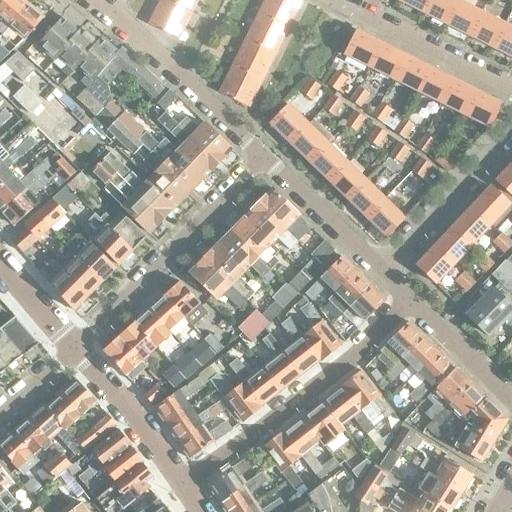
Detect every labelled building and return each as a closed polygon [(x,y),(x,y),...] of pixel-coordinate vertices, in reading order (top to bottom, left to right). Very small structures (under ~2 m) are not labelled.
[(0,20),(9,28),(28,5),(22,0),(4,0),(0,5),(0,20)] [(192,13),(166,0),(162,0),(154,17),(153,17),(152,18),(156,19),(152,26),(149,24),(149,25),(179,40),(179,39),(175,37),(179,27),(183,29),(191,13),(192,13)] [(166,0),(192,13),(192,12),(188,10),(193,1),(196,2),(197,0),(166,0)] [(259,13),(288,28),(289,28),(289,27),(285,25),(290,16),(293,17),(301,1),(302,2),(303,1),(300,0),(267,0),(264,6),(263,5),(263,6),(266,8),(263,14),(259,13)] [(398,0),(423,12),(428,0),(398,0)] [(428,0),(423,12),(447,24),(458,2),(454,0),(428,0)] [(470,36),(481,14),(458,2),(447,24),(470,36)] [(33,30),(43,18),(41,16),(42,13),(37,9),(34,10),(28,5),(9,28),(18,36),(14,40),(20,45),(31,32),(33,33),(34,31),(33,30)] [(246,40),(276,55),(276,54),(272,52),(276,42),(280,44),(288,28),(259,13),(259,14),(260,14),(251,32),(250,32),(249,33),(253,34),(249,41),(246,39),(246,40)] [(470,36),(494,48),(505,26),(481,14),(470,36)] [(56,60),(59,57),(58,56),(78,33),(78,32),(63,18),(39,45),(56,60)] [(494,48),(511,56),(511,28),(505,26),(494,48)] [(82,29),(78,32),(78,33),(58,56),(59,57),(59,56),(68,64),(62,71),(69,77),(78,67),(97,44),(97,43),(97,42),(82,29)] [(382,45),(357,32),(346,54),(371,67),(382,45)] [(97,43),(97,42),(97,43),(97,44),(78,67),(87,75),(81,82),(88,88),(112,61),(110,60),(117,54),(116,53),(117,53),(101,39),(97,43)] [(233,66),(262,81),(263,80),(258,78),(263,69),(266,70),(274,54),(276,55),(246,40),(245,40),(247,41),(238,59),(236,58),(236,59),(239,61),(236,67),(233,66)] [(0,43),(0,63),(10,54),(1,46),(2,45),(0,43)] [(371,67),(394,79),(406,57),(382,45),(371,67)] [(155,98),(163,90),(159,86),(160,84),(121,49),(117,53),(116,53),(117,54),(110,60),(112,61),(113,60),(155,98)] [(17,53),(4,65),(23,82),(35,70),(17,53)] [(394,79),(418,91),(429,69),(406,57),(394,79)] [(113,62),(99,78),(108,85),(122,70),(113,62)] [(262,81),(233,66),(232,67),(233,67),(224,85),(223,84),(223,85),(226,87),(223,94),(219,92),(219,93),(249,108),(249,107),(245,105),(250,95),(253,97),(261,81),(262,81)] [(418,91),(442,103),(453,81),(429,69),(418,91)] [(327,85),(338,93),(348,79),(336,71),(327,85)] [(107,86),(108,85),(99,78),(87,92),(104,107),(111,100),(107,86)] [(312,100),(320,88),(310,80),(301,93),(312,100)] [(442,103),(466,115),(477,93),(453,81),(442,103)] [(30,114),(40,103),(24,87),(13,98),(30,114)] [(350,101),(361,108),(370,95),(359,87),(350,101)] [(143,146),(138,141),(117,120),(105,109),(104,107),(87,92),(85,90),(76,99),(96,118),(134,155),(135,154),(143,146)] [(177,101),(169,93),(157,104),(166,113),(177,101)] [(466,115),(488,126),(490,127),(501,105),(477,93),(466,115)] [(335,116),(343,104),(333,96),(324,109),(335,116)] [(380,103),(374,111),(371,116),(383,124),(392,111),(380,103)] [(291,143),(308,125),(288,106),(271,124),(291,143)] [(0,126),(13,114),(7,107),(0,113),(0,126)] [(117,120),(138,141),(142,137),(139,134),(142,130),(124,112),(123,113),(117,120)] [(356,132),(365,119),(355,112),(346,125),(356,132)] [(204,179),(218,165),(178,126),(166,113),(158,121),(175,138),(169,145),(204,179)] [(186,117),(178,126),(218,165),(232,150),(204,123),(198,129),(186,117)] [(310,162),(327,144),(333,138),(314,119),(308,125),(291,143),(310,162)] [(394,132),(405,140),(414,127),(403,119),(394,132)] [(0,163),(28,139),(37,130),(30,124),(4,147),(0,142),(0,163)] [(388,135),(377,127),(367,140),(379,148),(388,135)] [(191,192),(204,179),(169,145),(164,150),(146,133),(142,137),(138,141),(143,146),(191,192)] [(425,134),(416,147),(427,155),(437,142),(425,134)] [(34,146),(28,139),(0,163),(0,188),(13,176),(8,170),(34,146)] [(401,164),(410,151),(399,143),(390,156),(401,164)] [(329,181),(346,163),(327,144),(310,162),(329,181)] [(177,206),(191,192),(143,146),(135,154),(155,173),(149,179),(177,206)] [(163,220),(177,206),(149,179),(144,185),(111,152),(102,161),(118,176),(163,220)] [(19,183),(13,176),(0,188),(0,211),(0,212),(51,167),(62,158),(58,153),(50,160),(48,158),(39,166),(19,183)] [(436,162),(448,173),(456,164),(444,153),(436,162)] [(62,158),(51,167),(58,174),(66,183),(76,173),(62,158)] [(432,167),(423,160),(413,172),(422,180),(432,167)] [(118,176),(102,161),(91,172),(106,187),(111,184),(118,176)] [(329,181),(348,199),(365,181),(346,163),(329,181)] [(511,165),(497,182),(511,195),(511,165)] [(32,197),(58,174),(51,167),(0,212),(13,227),(38,204),(32,197)] [(67,186),(75,195),(90,181),(81,173),(67,186)] [(150,234),(163,220),(118,176),(111,184),(116,189),(128,201),(122,207),(150,234)] [(348,199),(367,218),(384,200),(365,181),(348,199)] [(78,199),(75,195),(67,186),(58,195),(52,200),(63,212),(78,199)] [(511,206),(492,188),(473,208),(491,225),(497,231),(511,215),(511,206)] [(312,228),(272,189),(258,204),(298,243),(312,228)] [(47,226),(63,212),(52,200),(36,214),(47,226)] [(384,200),(367,218),(387,237),(404,219),(384,200)] [(290,250),(298,243),(258,204),(245,217),(272,244),(273,244),(278,238),(290,250)] [(473,244),(491,225),(473,208),(455,227),(473,244)] [(105,213),(100,219),(99,219),(132,252),(146,238),(120,213),(113,221),(105,213)] [(24,225),(26,228),(37,241),(50,229),(47,226),(36,214),(24,225)] [(119,266),(132,252),(99,219),(100,219),(95,214),(87,222),(97,231),(99,229),(102,232),(94,241),(119,266)] [(280,251),(273,244),(272,244),(245,217),(231,231),(271,270),(279,262),(274,257),(280,251)] [(455,227),(436,247),(454,264),(473,244),(455,227)] [(22,254),(23,253),(37,241),(26,228),(11,241),(22,254)] [(263,278),(271,270),(231,231),(217,245),(245,272),(251,266),(263,278)] [(492,243),(504,255),(511,246),(511,243),(502,233),(492,243)] [(72,239),(65,246),(101,283),(115,269),(91,244),(85,251),(72,239)] [(326,242),(312,257),(320,264),(334,250),(326,242)] [(239,278),(245,272),(217,245),(203,259),(246,301),(254,293),(239,278)] [(88,297),(101,283),(65,246),(58,253),(65,260),(67,259),(72,263),(64,271),(88,297)] [(435,284),(454,264),(436,247),(417,267),(435,284)] [(473,263),(485,274),(495,264),(483,253),(473,263)] [(306,294),(312,301),(327,285),(336,293),(357,272),(342,257),(313,286),(314,287),(306,294)] [(74,312),(88,297),(64,271),(64,272),(53,259),(40,273),(74,312)] [(238,309),(246,301),(203,259),(190,273),(217,300),(223,294),(238,309)] [(303,274),(310,281),(323,267),(320,264),(315,260),(302,273),(303,274)] [(511,311),(511,266),(506,261),(492,276),(506,289),(500,295),(494,290),(469,316),(489,336),(511,311)] [(371,286),(357,272),(336,293),(344,301),(329,317),(335,323),(350,308),(350,307),(371,286)] [(455,282),(467,293),(477,284),(464,272),(455,282)] [(290,288),(296,295),(310,281),(303,274),(290,288)] [(179,282),(164,296),(184,318),(185,318),(193,327),(208,313),(179,282)] [(272,298),(276,302),(282,309),(296,295),(290,288),(285,284),(272,298)] [(386,301),(371,286),(350,307),(350,308),(358,315),(343,331),(350,337),(365,322),(366,323),(386,301)] [(170,332),(184,318),(164,296),(149,310),(171,335),(172,334),(170,332)] [(268,323),(282,309),(276,302),(262,316),(266,320),(268,323)] [(302,337),(322,362),(342,347),(322,322),(308,305),(302,310),(312,323),(315,321),(318,325),(302,337)] [(156,349),(171,335),(149,310),(133,324),(156,349)] [(39,344),(16,317),(10,322),(0,311),(0,329),(22,357),(39,344)] [(266,320),(262,316),(258,312),(242,328),(251,336),(266,320)] [(320,363),(322,362),(302,337),(289,320),(282,326),(292,338),(295,336),(298,340),(282,352),(300,377),(319,362),(320,363)] [(381,352),(373,360),(379,366),(394,350),(403,358),(424,337),(408,322),(380,352),(381,352)] [(143,362),(156,349),(133,324),(119,338),(149,371),(150,370),(143,362)] [(0,358),(8,368),(22,357),(0,329),(0,358)] [(211,334),(204,340),(217,354),(225,348),(211,334)] [(300,377),(282,352),(269,336),(263,341),(273,354),(276,352),(278,356),(262,368),(281,392),(300,377)] [(438,351),(424,337),(403,358),(387,374),(394,380),(409,365),(417,372),(438,351)] [(149,371),(119,338),(104,351),(127,376),(135,368),(143,377),(149,371)] [(209,360),(217,354),(204,340),(197,347),(209,360)] [(424,395),(453,366),(438,351),(417,372),(425,380),(410,396),(417,402),(424,395)] [(0,374),(8,368),(0,358),(0,374)] [(179,359),(171,366),(180,375),(187,369),(179,359)] [(263,406),(281,392),(262,368),(248,380),(244,375),(248,373),(238,361),(230,366),(244,383),(243,383),(262,408),(264,407),(263,406)] [(165,371),(173,380),(173,381),(180,375),(171,366),(165,371)] [(427,415),(432,420),(469,382),(455,368),(433,392),(441,400),(427,415)] [(385,401),(362,371),(341,387),(374,428),(394,413),(385,402),(385,401)] [(242,423),(262,408),(243,383),(228,395),(225,391),(228,389),(218,376),(211,382),(224,398),(224,399),(242,423)] [(60,395),(80,417),(97,402),(77,380),(60,395)] [(155,408),(167,425),(191,409),(183,397),(188,394),(189,396),(203,387),(198,380),(180,392),(180,391),(155,408)] [(145,396),(152,404),(170,391),(161,381),(145,396)] [(486,398),(469,382),(432,420),(438,427),(452,413),(457,417),(461,421),(470,412),(472,413),(486,398)] [(372,429),(374,428),(341,387),(340,388),(341,389),(322,404),(341,427),(353,417),(367,434),(372,429)] [(66,430),(80,417),(60,395),(46,408),(46,409),(66,430)] [(508,419),(486,398),(472,413),(470,412),(461,421),(494,440),(500,432),(503,431),(506,427),(505,424),(508,419)] [(303,419),(321,442),(325,446),(344,431),(341,427),(322,404),(303,419)] [(48,441),(49,440),(57,433),(77,454),(83,449),(75,441),(76,440),(75,439),(66,430),(46,409),(46,408),(43,405),(28,419),(48,441)] [(167,425),(178,442),(203,425),(220,413),(215,406),(202,415),(204,418),(199,421),(191,409),(167,425)] [(116,424),(108,414),(91,430),(99,438),(100,438),(106,431),(107,432),(116,424)] [(13,433),(33,455),(39,449),(43,452),(52,444),(49,440),(48,441),(28,419),(13,433)] [(306,454),(321,442),(303,419),(285,433),(284,432),(282,433),(309,467),(315,474),(322,469),(312,456),(309,458),(306,454)] [(488,451),(494,440),(461,421),(456,428),(463,433),(455,446),(481,462),(483,459),(485,459),(488,454),(488,451)] [(203,425),(178,442),(190,459),(224,436),(223,436),(232,430),(226,422),(213,432),(215,434),(211,437),(203,425)] [(404,428),(391,449),(399,453),(402,456),(409,445),(416,450),(422,440),(404,428)] [(132,445),(120,429),(92,451),(98,459),(88,467),(89,469),(78,477),(83,484),(103,468),(131,447),(131,446),(132,445)] [(75,441),(83,449),(83,448),(84,450),(99,438),(91,430),(76,440),(75,441)] [(33,455),(13,433),(0,444),(0,448),(18,468),(33,455)] [(309,467),(282,433),(263,449),(281,473),(282,472),(300,496),(307,491),(296,477),(309,467)] [(390,433),(382,439),(387,445),(393,437),(390,433)] [(131,447),(103,468),(111,478),(91,494),(96,500),(143,464),(142,463),(142,462),(131,447)] [(396,458),(399,453),(391,449),(388,453),(380,466),(388,471),(396,458)] [(66,470),(71,466),(59,453),(44,467),(50,474),(54,479),(59,475),(66,470)] [(220,503),(244,485),(238,476),(255,464),(250,457),(233,469),(232,468),(208,485),(220,503)] [(425,460),(420,468),(461,493),(464,488),(468,486),(470,483),(470,479),(472,476),(444,458),(438,467),(425,460)] [(66,470),(72,478),(80,470),(75,463),(71,466),(66,470)] [(367,463),(353,475),(358,482),(361,482),(371,468),(367,463)] [(143,464),(96,500),(107,511),(120,511),(130,504),(150,489),(144,483),(150,479),(150,474),(143,464)] [(50,474),(44,467),(42,465),(34,473),(42,482),(50,474)] [(0,467),(0,500),(8,511),(9,511),(22,511),(6,490),(13,484),(0,467)] [(365,481),(379,490),(387,476),(374,467),(365,481)] [(413,487),(422,493),(451,510),(461,493),(420,468),(417,472),(421,475),(413,487)] [(66,470),(59,475),(71,493),(78,486),(72,478),(66,470)] [(220,503),(225,511),(241,511),(256,502),(247,490),(252,487),(254,490),(266,481),(261,474),(244,485),(220,503)] [(346,511),(372,511),(374,509),(368,506),(379,490),(365,481),(353,498),(345,509),(345,510),(346,511)] [(346,511),(345,510),(345,509),(331,489),(326,482),(309,495),(320,511),(346,511)] [(415,511),(449,511),(451,510),(422,493),(417,500),(400,490),(394,499),(415,511)] [(415,511),(394,499),(388,509),(393,511),(415,511)] [(0,500),(0,511),(5,511),(8,511),(0,500)] [(168,511),(159,500),(144,511),(168,511)] [(241,511),(277,511),(285,507),(280,500),(267,509),(269,511),(268,511),(262,511),(256,502),(241,511)] [(89,511),(82,503),(70,511),(89,511)]
